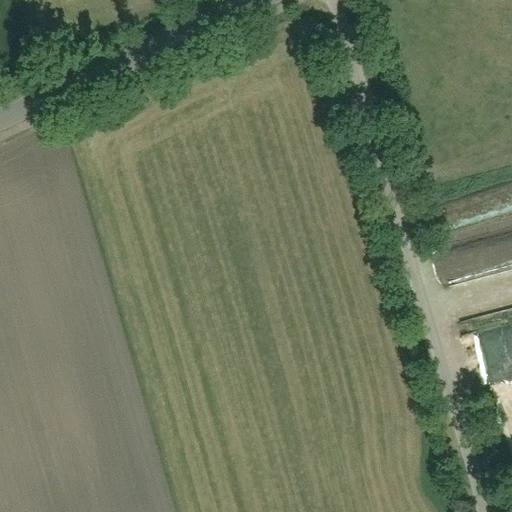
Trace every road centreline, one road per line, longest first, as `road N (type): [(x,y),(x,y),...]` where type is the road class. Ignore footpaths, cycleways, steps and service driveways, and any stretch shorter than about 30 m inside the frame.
road 1 (residential): [(485,511),(335,0)]
road 2 (tertiary): [(264,0),(0,122)]
